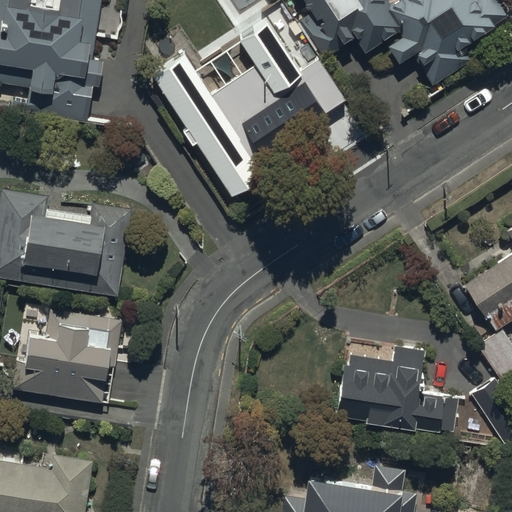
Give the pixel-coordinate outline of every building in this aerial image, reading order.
[(91,0),(59,0),(59,4),(36,0),(0,0),(0,73),(29,79),(26,96),(81,106),(87,75),(93,76),(96,55),(83,52),(91,0)] [(202,80),(182,49),(156,66),(216,159),(302,105),(278,68),(309,48),(277,0),(260,0),(255,3),(273,32),(258,41),(249,27),(218,46),(229,63),(202,80)] [(305,0),(312,9),(298,18),(323,56),(356,35),(363,47),(384,34),(382,31),(394,23),(399,32),(385,41),(396,58),(411,48),(431,80),(470,55),(460,40),(506,11),(499,0),(305,0)] [(43,191),(6,184),(0,217),(0,264),(115,284),(129,202),(94,196),(92,208),(42,200),(43,191)] [(511,237),(511,249),(463,280),(492,327),(511,314),(511,223),(506,227),(511,237)] [(119,314),(52,304),(48,326),(34,324),(29,353),(17,351),(15,364),(13,378),(101,391),(106,359),(112,360),(119,314)] [(511,345),(500,327),(477,342),(502,380),(511,373),(511,345)] [(333,411),(453,427),(457,396),(441,394),(442,391),(418,387),(423,347),(393,342),(391,356),(349,351),(348,359),(340,358),(333,411)] [(511,404),(493,376),(471,391),(502,439),(511,431),(511,404)] [(0,506),(33,511),(79,511),(89,455),(56,449),(53,464),(0,454),(0,506)] [(282,493),(279,511),(412,511),(416,489),(400,486),(404,465),(373,461),(370,482),(306,472),(302,496),(282,493)]
